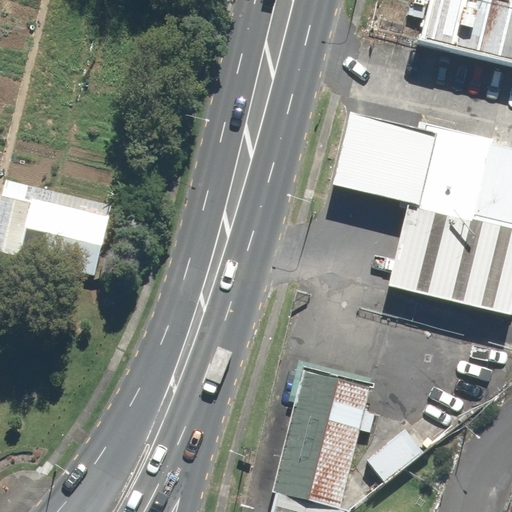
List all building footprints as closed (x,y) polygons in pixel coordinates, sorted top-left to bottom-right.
[(511,0),(433,0),(423,42),(511,64),(511,0)] [(511,148),(425,126),(383,288),(511,321),(511,148)] [(110,222),(31,202),(17,258),(96,278),(110,222)] [(348,511),(378,385),(308,369),(275,511),(348,511)] [(370,459),(388,481),(468,418),(451,396),(370,459)]
